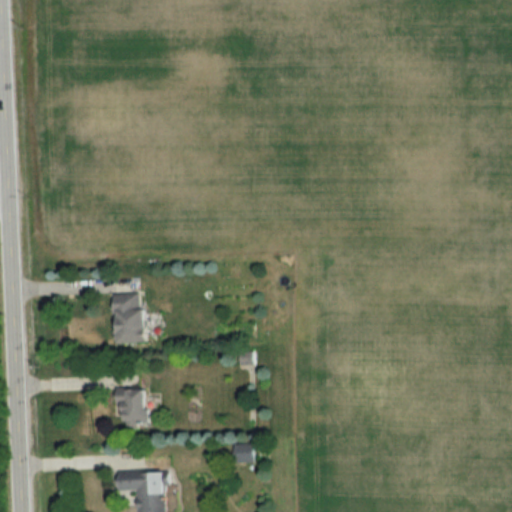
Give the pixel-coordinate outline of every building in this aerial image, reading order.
[(147,342),(145,307),(141,307),(140,292),(113,293),(114,313),(117,313),(118,343),(147,342)] [(240,365),(254,364),(253,349),(239,350),(240,365)] [(147,386),(117,388),(117,405),(124,405),(125,425),(149,425),(147,386)] [(254,463),(254,442),(235,442),(235,463),(254,463)] [(166,511),(165,469),(119,470),(120,490),(138,489),(138,511),(166,511)]
